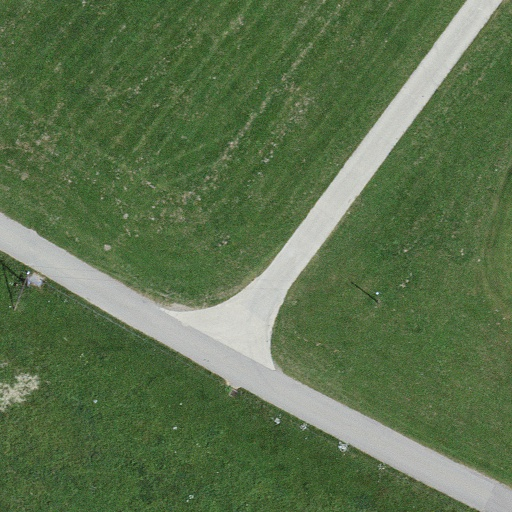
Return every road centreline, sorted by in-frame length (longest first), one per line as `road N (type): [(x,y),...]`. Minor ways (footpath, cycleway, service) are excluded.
road 1 (unclassified): [(511,508),(226,365),(0,227)]
road 2 (track): [(226,365),(496,0)]
